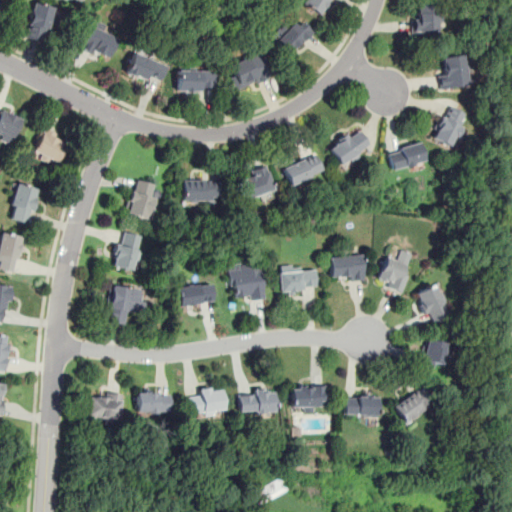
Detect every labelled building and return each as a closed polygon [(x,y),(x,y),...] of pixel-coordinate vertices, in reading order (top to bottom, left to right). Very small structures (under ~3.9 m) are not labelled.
[(327,0),(300,0),(299,3),(318,15),(327,0)] [(32,1),(26,23),(28,24),(25,37),(39,41),(43,28),(45,29),(51,6),(32,1)] [(411,31),(439,31),(439,4),(411,4),(411,31)] [(266,37),(285,56),(311,31),(298,18),(290,26),(284,19),(266,37)] [(105,59),(115,36),(88,24),(78,47),(105,59)] [(156,85),(165,64),(131,50),(123,71),(156,85)] [(268,76),(257,51),(223,65),(234,91),(268,76)] [(467,86),(463,55),(440,58),(441,73),(435,73),(437,89),(467,86)] [(175,91),(212,91),(212,69),(175,69),(175,91)] [(429,137),(449,146),(465,113),(445,104),(429,137)] [(0,134),(10,138),(19,116),(0,109),(0,134)] [(326,147),(337,165),(368,145),(356,127),(326,147)] [(41,128),(28,152),(52,165),(65,140),(41,128)] [(384,151),(390,170),(423,160),(417,141),(384,151)] [(287,186),(321,170),(312,152),(279,166),(287,186)] [(236,180),(241,198),(272,190),(264,164),(244,170),(246,178),(236,180)] [(122,211),(145,218),(152,196),(146,195),(150,183),(132,178),(122,211)] [(214,178),(179,178),(179,200),(214,200),(214,178)] [(5,217),(26,223),(35,187),(14,182),(5,217)] [(129,271),(141,237),(118,229),(107,263),(129,271)] [(0,268),(11,271),(20,235),(0,231),(0,268)] [(396,290),(412,255),(398,249),(393,259),(384,255),(373,280),(396,290)] [(360,279),(360,254),(326,255),(327,280),(360,279)] [(258,259),(225,264),(229,300),(263,296),(258,259)] [(276,290),(314,288),(313,265),(275,266),(276,290)] [(174,285),(176,304),(211,301),(209,282),(174,285)] [(0,320),(5,321),(9,285),(0,283),(0,320)] [(123,323),(124,311),(137,312),(140,287),(109,283),(105,320),(123,323)] [(448,316),(433,283),(413,292),(428,325),(448,316)] [(439,368),(444,341),(420,337),(415,364),(439,368)] [(323,408),(323,385),(288,385),(288,408),(323,408)] [(390,406),(402,423),(431,401),(419,385),(390,406)] [(219,387),(183,390),(185,414),(221,411),(219,387)] [(272,389),(236,391),(237,413),(273,412),(272,389)] [(168,412),(168,391),(134,391),(134,412),(168,412)] [(118,392),(85,392),(85,417),(118,417),(118,392)] [(375,416),(375,394),(341,394),(341,416),(375,416)] [(284,489),(277,477),(250,492),(256,504),(284,489)]
